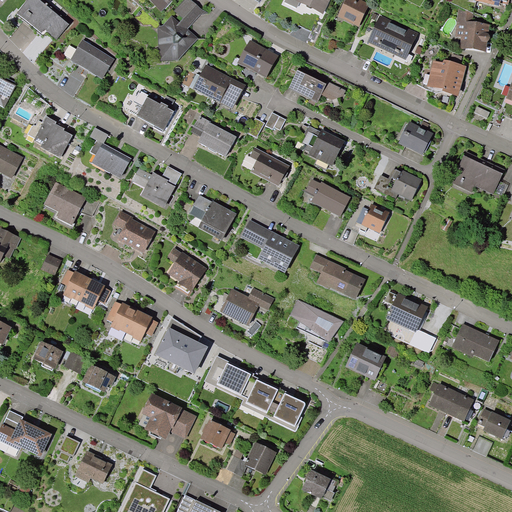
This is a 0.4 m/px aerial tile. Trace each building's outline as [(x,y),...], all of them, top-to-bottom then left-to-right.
[(69,24),(40,0),(26,0),(16,13),(41,33),(44,29),(57,39),(69,24)] [(171,0),(149,0),(162,11),(171,0)] [(179,23),(172,15),(162,26),(160,26),(158,28),(160,61),(178,60),(199,38),(188,28),(201,15),(208,13),(191,0),(184,0),(174,10),(183,18),(179,23)] [(296,0),(285,0),(284,2),(297,8),(300,2),(296,0)] [(329,0),(296,0),(300,2),(323,14),(329,0)] [(370,4),(361,0),(345,0),(339,14),(337,16),(359,27),(370,4)] [(489,34),(490,24),(473,21),(474,14),(467,11),(458,9),(455,37),(461,37),(460,48),(486,51),(488,40),(489,39),(490,37),(490,35),(489,34)] [(418,33),(380,15),(367,42),(406,60),(418,33)] [(114,59),(83,40),(71,59),(102,79),(114,59)] [(268,49),(250,40),(238,63),(266,78),(278,55),(274,52),(268,49)] [(451,60),(461,64),(462,56),(452,53),(451,60)] [(443,62),(433,61),(427,86),(443,88),(442,91),(459,96),(466,66),(461,64),(451,60),(444,59),(443,62)] [(246,85),(206,64),(200,75),(193,89),(233,109),(246,85)] [(327,84),(298,70),(288,89),(317,103),(321,94),(327,84)] [(190,87),(193,89),(200,75),(197,73),(190,87)] [(3,78),(0,76),(0,105),(4,108),(16,85),(15,85),(3,78)] [(4,76),(3,78),(15,85),(16,82),(4,76)] [(328,81),(327,84),(321,94),(333,100),(335,107),(340,105),(337,98),(343,96),(346,90),(328,81)] [(506,96),(510,87),(505,85),(502,94),(506,96)] [(166,95),(162,103),(168,106),(167,107),(171,109),(175,100),(166,95)] [(160,104),(147,96),(136,116),(154,126),(163,130),(164,131),(174,111),(171,109),(167,107),(168,106),(162,103),(161,102),(160,104)] [(490,112),(477,106),(474,112),(487,118),(490,112)] [(286,120),(272,112),(265,125),(273,129),(274,127),(280,130),(286,120)] [(57,122),(47,116),(34,140),(42,145),(40,147),(61,158),(73,135),(64,130),(65,128),(56,123),(57,122)] [(191,131),(200,137),(209,121),(210,122),(211,122),(199,116),(191,131)] [(265,123),(256,118),(248,132),(257,137),(265,123)] [(210,122),(209,121),(200,137),(198,142),(226,157),(236,136),(210,122)] [(420,126),(409,121),(408,125),(400,140),(398,143),(422,155),(424,152),(430,140),(433,133),(427,130),(420,126)] [(423,121),(420,126),(427,130),(429,124),(423,121)] [(400,140),(408,125),(407,124),(399,139),(400,140)] [(304,150),(310,152),(309,154),(332,166),(345,141),(322,129),(320,131),(309,125),(300,142),(306,146),(304,150)] [(96,140),(104,144),(109,135),(95,127),(90,136),(96,140)] [(121,178),(131,159),(104,144),(96,140),(90,151),(96,154),(92,162),(121,178)] [(0,144),(0,171),(1,172),(12,178),(24,157),(0,144)] [(290,166),(255,147),(250,156),(257,160),(251,171),(279,186),(282,180),(286,172),(290,166)] [(503,173),(464,155),(451,183),(472,193),(475,186),(493,194),(503,173)] [(168,166),(162,176),(168,180),(167,182),(175,186),(182,173),(168,166)] [(145,187),(151,175),(139,168),(132,180),(145,187)] [(423,180),(402,170),(401,171),(396,169),(395,170),(393,169),(388,179),(381,175),(374,189),(395,200),(398,194),(412,201),(423,180)] [(162,176),(153,172),(151,175),(145,187),(141,195),(164,207),(176,186),(175,186),(167,182),(168,180),(162,176)] [(351,197),(322,181),(321,184),(312,179),(305,192),(313,196),(311,201),(340,217),(351,197)] [(508,185),(501,181),(496,192),(503,196),(508,185)] [(87,197),(56,182),(44,204),(59,212),(56,217),(72,225),(73,223),(87,197)] [(202,220),(212,202),(199,195),(189,213),(202,220)] [(237,214),(212,200),(212,202),(202,220),(198,227),(222,240),(237,214)] [(75,224),(73,223),(72,225),(56,217),(59,212),(44,204),(43,206),(56,212),(53,218),(73,228),(75,224)] [(390,212),(371,204),(369,209),(363,207),(356,222),(362,224),(380,233),(390,212)] [(134,217),(121,211),(114,224),(123,229),(117,239),(144,253),(156,231),(133,219),(134,217)] [(263,248),(272,231),(250,219),(241,237),(263,248)] [(0,228),(0,262),(0,263),(4,255),(10,258),(15,249),(16,249),(22,238),(0,228)] [(299,245),(272,231),(263,248),(258,258),(285,272),(299,245)] [(175,263),(182,253),(174,248),(168,258),(175,263)] [(207,268),(182,252),(182,253),(175,263),(168,273),(179,281),(178,283),(191,292),(207,268)] [(62,260),(48,254),(41,269),(55,275),(62,260)] [(356,299),(366,279),(346,269),(346,268),(316,254),(310,267),(321,273),(317,282),(329,288),(329,286),(356,299)] [(67,285),(74,272),(68,270),(61,283),(67,285)] [(105,285),(75,270),(74,272),(67,285),(63,295),(71,299),(72,297),(85,304),(85,305),(93,309),(98,301),(104,287),(105,285)] [(111,291),(104,287),(98,301),(104,304),(111,291)] [(274,298),(253,287),(249,296),(248,298),(260,304),(259,306),(268,311),(274,298)] [(249,296),(232,288),(228,294),(225,302),(220,311),(248,325),(259,306),(260,304),(248,298),(249,296)] [(393,305),(397,295),(389,291),(385,301),(393,305)] [(428,306),(398,292),(397,295),(393,305),(386,318),(415,332),(416,332),(417,329),(428,306)] [(344,321),(298,299),(291,315),(300,322),(326,340),(325,341),(328,343),(344,321)] [(113,322),(122,304),(116,301),(107,320),(113,322)] [(153,317),(123,302),(122,304),(113,322),(111,326),(119,331),(120,329),(132,336),(132,337),(141,341),(145,333),(152,319),(153,317)] [(159,322),(152,319),(145,333),(152,336),(159,322)] [(3,345),(12,327),(0,321),(0,346),(1,346),(2,344),(3,345)] [(326,340),(300,322),(297,327),(325,341),(326,340)] [(499,340),(463,323),(452,347),(473,357),(474,354),(489,361),(499,340)] [(208,347),(169,327),(155,354),(195,374),(208,347)] [(436,338),(417,329),(416,332),(415,332),(409,344),(429,353),(436,338)] [(64,351),(41,341),(33,358),(43,363),(54,368),(55,369),(64,351)] [(386,356),(357,342),(345,366),(375,380),(386,356)] [(405,352),(389,345),(385,353),(401,361),(405,352)] [(88,359),(71,351),(70,352),(67,351),(63,358),(67,360),(64,366),(81,374),(88,359)] [(425,362),(417,358),(414,364),(422,368),(425,362)] [(251,374),(227,362),(217,384),(241,395),(251,374)] [(108,372),(96,366),(90,364),(82,381),(86,383),(101,390),(105,392),(109,384),(112,385),(116,377),(108,372)] [(278,389),(257,379),(246,402),(267,413),(278,389)] [(378,380),(374,387),(384,392),(388,385),(378,380)] [(474,400),(439,383),(438,384),(434,382),(430,390),(434,392),(428,404),(464,421),(465,419),(470,409),(474,400)] [(101,390),(86,383),(85,385),(100,392),(101,390)] [(170,431),(171,432),(182,409),(182,408),(152,393),(142,413),(150,417),(144,429),(151,432),(162,437),(166,439),(170,431)] [(305,402),(285,393),(274,416),(295,426),(305,406),(305,405),(305,403),(305,402)] [(197,416),(182,409),(171,432),(186,439),(197,416)] [(473,411),(470,409),(465,419),(468,420),(473,411)] [(485,427),(492,412),(485,409),(478,423),(485,427)] [(20,418),(22,419),(23,417),(10,410),(3,424),(15,429),(20,418)] [(511,420),(492,411),(492,412),(485,427),(483,430),(502,438),(504,436),(507,430),(511,420)] [(2,423),(0,428),(0,440),(20,450),(22,447),(41,456),(52,433),(22,419),(20,418),(15,429),(3,424),(2,423)] [(231,430),(210,419),(200,438),(222,449),(225,443),(230,445),(236,434),(230,431),(231,430)] [(80,442),(66,435),(59,450),(61,451),(71,456),(74,457),(80,442)] [(493,442),(480,436),(473,450),(487,457),(493,442)] [(277,452),(255,441),(246,461),(244,464),(248,465),(266,475),(277,452)] [(234,472),(241,459),(244,453),(237,449),(234,455),(234,456),(227,469),(234,472)] [(114,463),(87,450),(75,475),(88,482),(91,477),(103,484),(114,463)] [(68,462),(71,456),(61,451),(58,458),(68,462)] [(242,476),(248,465),(244,464),(246,461),(241,459),(234,472),(242,476)] [(157,475),(143,469),(136,482),(121,511),(163,511),(170,499),(156,492),(150,489),(151,487),(157,475)] [(331,478),(311,469),(310,472),(306,480),(302,489),(321,498),(331,478)] [(221,511),(185,494),(176,511),(221,511)]
